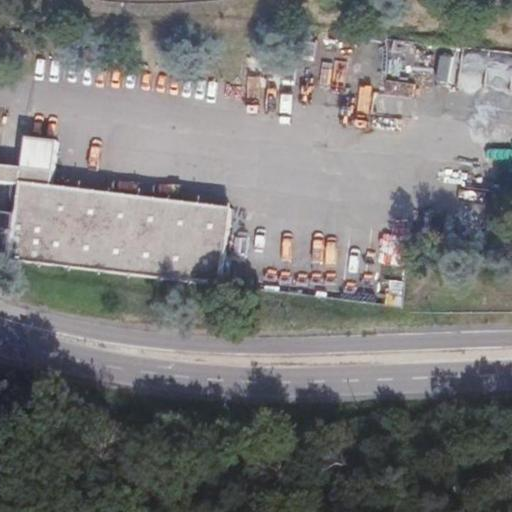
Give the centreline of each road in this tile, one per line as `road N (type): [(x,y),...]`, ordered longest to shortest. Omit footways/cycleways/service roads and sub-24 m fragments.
road 1 (secondary): [(0,341),(192,382),(511,377)]
road 2 (secondary): [(511,341),(294,345),(161,337),(0,306)]
